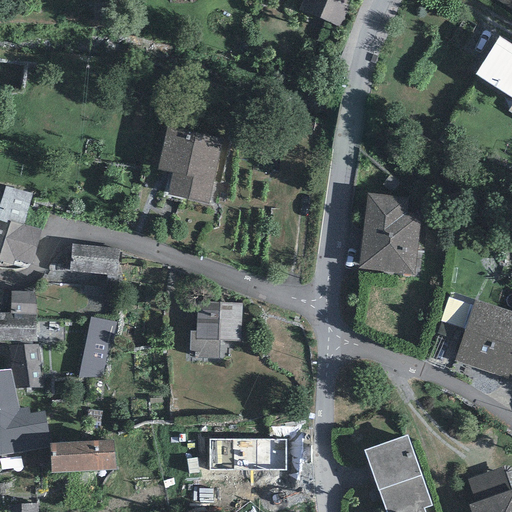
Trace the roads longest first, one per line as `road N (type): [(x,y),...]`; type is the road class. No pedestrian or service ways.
road 1 (residential): [(326,309),(76,228),(54,237),(27,280),(0,281)]
road 2 (residential): [(383,0),(351,102),(326,309)]
road 3 (residential): [(327,511),(326,309)]
